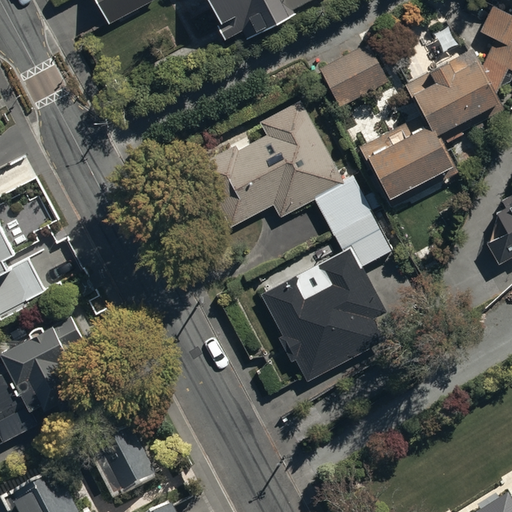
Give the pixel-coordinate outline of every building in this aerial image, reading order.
[(95,0),(108,23),(151,0),(95,0)] [(209,0),(219,19),(215,21),(224,38),(241,29),(245,35),(310,0),(209,0)] [(420,112),(358,144),(365,158),(367,156),(385,193),(448,161),(439,142),(502,110),(493,93),(505,65),(511,68),(511,12),(490,3),(479,31),(493,37),(481,66),(471,47),(447,59),(446,56),(426,66),(428,69),(404,81),(420,112)] [(369,42),(318,67),(337,106),(387,82),(369,42)] [(332,231),(372,210),(353,174),(341,180),(299,98),(260,118),(267,132),(234,149),(231,144),(197,161),(230,226),(273,204),(278,214),(314,196),(332,231)] [(506,227),(484,240),(496,263),(511,254),(511,191),(501,198),(505,205),(496,210),(506,227)] [(332,231),(340,248),(257,289),(279,332),(276,334),(290,359),(294,357),(305,379),(384,338),(374,318),(386,312),(362,265),(392,249),(372,210),(332,231)] [(0,316),(1,318),(30,303),(27,297),(35,293),(19,261),(10,266),(4,254),(13,249),(0,223),(0,316)] [(29,330),(31,334),(1,350),(6,361),(0,363),(0,419),(28,404),(30,408),(43,401),(46,408),(86,387),(67,351),(86,340),(72,313),(44,328),(41,323),(29,330)] [(133,427),(88,450),(112,497),(158,473),(133,427)] [(89,511),(87,508),(80,511),(59,469),(2,497),(9,511),(89,511)] [(511,511),(511,502),(507,493),(473,511),(511,511)] [(176,511),(171,501),(148,511),(176,511)]
